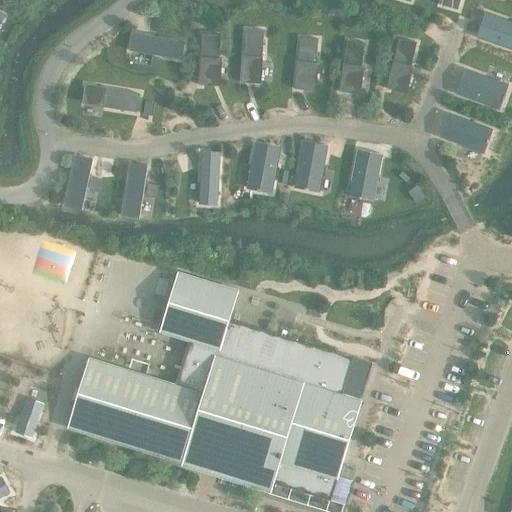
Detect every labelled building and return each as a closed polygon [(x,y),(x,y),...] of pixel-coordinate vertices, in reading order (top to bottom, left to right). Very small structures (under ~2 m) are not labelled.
[(443,0),(441,6),(458,11),(461,0),(443,0)] [(511,23),(487,15),(478,40),(511,51),(511,23)] [(244,56),(243,81),(260,82),(261,62),(262,62),(264,31),(246,30),(245,56),(244,56)] [(133,34),(130,51),(182,60),(184,43),(133,34)] [(203,34),(200,82),(216,83),(217,60),(219,60),(221,35),(203,34)] [(300,38),(296,86),(312,88),(314,64),(316,65),(319,40),(300,38)] [(399,39),(388,86),(404,90),(410,67),(411,68),(417,44),(399,39)] [(347,41),(340,89),(357,91),(360,68),(362,68),(365,44),(347,41)] [(153,59),(152,67),(164,69),(165,61),(153,59)] [(466,71),(458,94),(501,109),(504,101),(506,95),(509,86),(466,71)] [(86,85),(83,104),(104,108),(137,114),(140,95),(107,89),(86,85)] [(147,102),(145,115),(153,116),(155,104),(147,102)] [(450,115),(441,138),(484,153),(487,145),(489,139),(493,130),(450,115)] [(303,143),(295,187),(305,189),(311,190),(319,192),(328,148),(303,143)] [(256,145),(248,188),(258,190),(263,191),(272,193),(280,149),(256,145)] [(358,152),(349,195),(360,197),(365,198),(374,200),(382,157),(358,152)] [(204,154),(201,204),(217,204),(220,154),(204,154)] [(76,157),(65,207),(82,211),(93,161),(76,157)] [(130,164),(121,214),(139,217),(148,167),(130,164)] [(281,171),(279,182),(286,184),(289,172),(281,171)] [(93,178),(91,190),(99,192),(102,180),(93,178)] [(149,185),(147,197),(157,199),(159,187),(149,185)] [(417,188),(410,193),(418,203),(424,198),(417,188)] [(90,360),(69,427),(184,462),(183,465),(271,492),(274,484),(331,501),(332,499),(327,498),(333,478),(338,479),(361,402),(342,396),(354,359),(230,320),(238,293),(179,275),(161,331),(190,340),(175,387),(90,360)] [(20,421),(16,433),(32,439),(37,426),(35,425),(39,412),(28,407),(23,422),(20,421)] [(0,498),(10,493),(2,478),(0,479),(0,498)]
